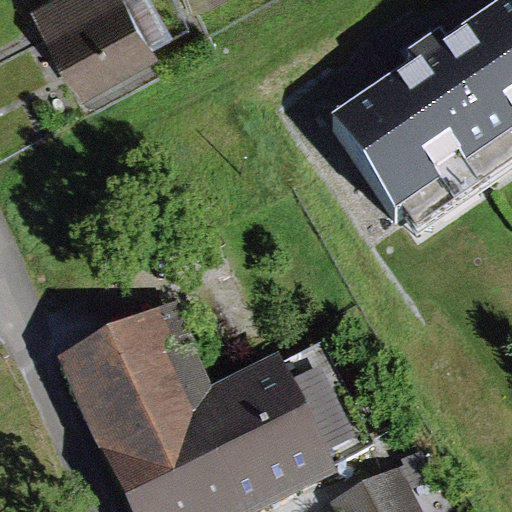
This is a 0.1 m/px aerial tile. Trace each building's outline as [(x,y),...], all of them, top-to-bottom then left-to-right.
[(128,0),(60,0),(30,17),(80,105),(162,60),(128,0)] [(188,0),(197,14),(220,0),(188,0)] [(511,147),(511,7),(442,54),(436,45),(415,60),(422,69),(334,128),(398,223),(511,147)] [(181,302),(61,354),(140,511),(248,511),(334,469),(329,460),(369,440),(321,344),(284,362),(279,358),(218,385),(181,302)] [(338,500),(343,511),(422,511),(402,469),(338,500)]
